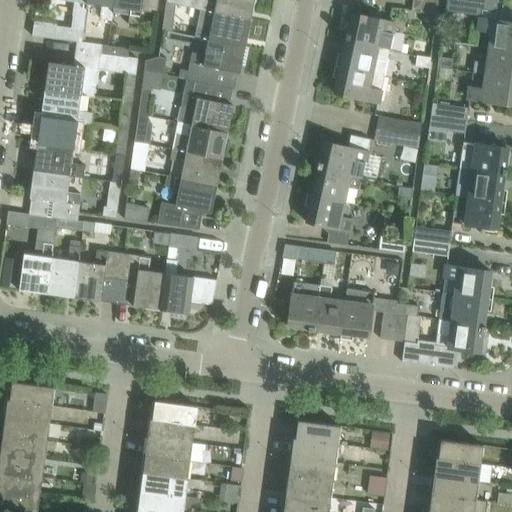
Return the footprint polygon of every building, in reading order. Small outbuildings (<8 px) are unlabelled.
[(61,0),(75,2),(72,28),(55,26),(55,24),(34,21),(31,36),(76,42),(77,42),(81,43),(83,29),(84,17),(86,3),(86,0),(61,0)] [(111,20),(113,6),(113,0),(86,0),(86,3),(102,5),(100,19),(111,20)] [(156,13),(157,0),(113,0),(113,6),(129,9),(127,22),(138,24),(139,11),(156,13)] [(200,10),(213,13),(247,20),(251,0),(216,0),(216,2),(205,0),(201,0),(200,7),(200,10)] [(416,0),(411,0),(410,12),(436,16),(438,3),(416,0)] [(491,32),(489,48),(511,50),(511,22),(493,20),(495,0),(446,0),(446,6),(480,10),(479,18),(477,30),(491,32)] [(162,28),(172,30),(175,5),(165,3),(162,28)] [(247,20),(213,13),(210,25),(197,23),(195,34),(208,37),(242,44),(247,20)] [(389,48),(392,34),(394,23),(389,22),(351,13),(347,34),(345,33),(344,39),(345,40),(388,50),(389,48)] [(189,63),(186,79),(211,84),(215,68),(237,73),(239,73),(239,72),(237,72),(242,44),(208,37),(205,54),(192,51),(189,63)] [(383,76),(386,61),(388,50),(345,40),(339,66),(370,73),(383,76)] [(81,43),(77,42),(74,66),(47,62),(47,63),(49,63),(46,90),(80,95),(94,97),(100,54),(102,45),(81,43)] [(102,45),(100,54),(127,58),(128,49),(102,45)] [(473,60),(471,72),(511,77),(511,50),(489,48),(487,62),(473,60)] [(429,69),(430,59),(417,57),(416,67),(429,69)] [(438,57),(437,67),(449,68),(451,59),(438,57)] [(339,66),(334,93),(377,103),(379,91),(383,76),(370,73),(339,66)] [(470,87),(468,99),(511,105),(511,77),(471,72),(471,74),(484,76),(483,88),(470,87)] [(126,73),(122,100),(132,102),(136,74),(126,73)] [(186,79),(177,120),(190,123),(225,130),(230,106),(232,106),(232,105),(229,104),(232,88),(211,84),(186,79)] [(152,88),(142,87),(139,112),(148,114),(152,88)] [(46,90),(42,118),(76,123),(90,125),(92,113),(78,111),(80,95),(46,90)] [(118,128),(128,129),(132,102),(122,100),(118,128)] [(465,122),(466,109),(432,104),(430,117),(465,122)] [(148,114),(139,112),(135,139),(149,142),(151,127),(148,114)] [(378,117),(375,129),(394,133),(419,137),(421,124),(395,120),(378,117)] [(430,117),(428,130),(463,135),(465,122),(430,117)] [(76,123),(42,118),(38,144),(73,149),(86,151),(88,141),(74,139),(76,123)] [(174,132),(171,147),(185,150),(219,157),(225,130),(190,123),(177,120),(174,132)] [(124,156),(128,129),(118,128),(114,155),(124,156)] [(418,150),(419,137),(394,133),(375,129),(372,142),(392,146),(418,150)] [(149,142),(135,139),(131,167),(141,169),(145,142),(149,142)] [(317,169),(361,179),(362,177),(367,152),(323,142),(318,162),(317,162),(315,168),(317,168),(317,169)] [(458,168),(458,170),(503,176),(503,175),(505,175),(506,168),(504,168),(507,148),(462,142),(458,168)] [(34,172),(69,177),(83,179),(84,165),(71,163),(73,149),(38,144),(34,172)] [(183,160),(179,176),(214,184),(219,157),(185,150),(171,147),(169,158),(183,160)] [(110,182),(121,184),(124,156),(114,155),(110,182)] [(424,165),(422,175),(435,176),(436,167),(424,165)] [(141,169),(131,167),(129,186),(138,187),(141,169)] [(361,179),(317,169),(311,195),(343,202),(346,186),(359,189),(361,179)] [(454,196),(468,198),(499,203),(503,176),(458,170),(454,196)] [(69,177),(34,172),(31,197),(29,197),(29,198),(31,198),(28,214),(8,211),(7,212),(57,218),(75,221),(76,217),(78,217),(78,212),(79,205),(81,196),(67,194),(69,177)] [(160,202),(157,223),(199,229),(202,211),(210,213),(211,212),(208,211),(214,184),(179,176),(166,174),(163,185),(177,188),(174,204),(160,202)] [(121,184),(110,182),(108,182),(105,208),(102,207),(101,215),(116,217),(121,184)] [(397,198),(411,200),(412,189),(398,187),(397,198)] [(346,245),(348,231),(350,231),(353,220),(342,217),(346,215),(347,209),(343,202),(311,195),(305,222),(329,227),(327,243),(346,245)] [(452,210),(451,222),(496,229),(499,203),(468,198),(466,212),(452,210)] [(124,219),(146,222),(149,208),(126,203),(124,219)] [(37,228),(34,254),(34,255),(23,253),(18,290),(19,290),(20,288),(46,291),(45,293),(46,294),(47,291),(47,292),(52,257),(56,227),(57,218),(7,212),(6,224),(27,227),(37,228)] [(56,227),(82,231),(83,221),(77,220),(78,217),(76,217),(75,221),(57,218),(56,227)] [(83,221),(82,231),(109,235),(111,224),(83,221)] [(415,227),(413,240),(448,245),(450,232),(449,232),(415,227)] [(198,237),(170,233),(168,246),(196,251),(198,238),(198,237)] [(404,254),(405,241),(379,237),(377,250),(404,254)] [(413,240),(412,253),(446,258),(448,245),(413,240)] [(284,244),(282,257),(323,263),(325,249),(284,244)] [(52,257),(47,292),(72,295),(72,297),(73,297),(78,261),(80,248),(69,246),(67,259),(52,257)] [(335,251),(325,249),(323,263),(323,264),(333,265),(335,251)] [(101,297),(117,299),(123,253),(95,250),(94,263),(78,261),(73,297),(74,295),(99,299),(99,301),(100,301),(101,297)] [(117,299),(116,302),(117,302),(117,300),(133,302),(132,306),(133,306),(134,304),(160,307),(165,273),(148,271),(150,257),(123,253),(117,299)] [(160,307),(159,309),(160,309),(186,313),(187,313),(189,301),(211,304),(216,280),(175,275),(177,261),(166,259),(165,273),(160,307)] [(385,267),(390,273),(397,274),(398,262),(386,260),(385,267)] [(20,263),(3,261),(0,284),(17,286),(20,263)] [(456,279),(454,295),(486,300),(490,271),(445,265),(443,277),(456,279)] [(313,329),(314,329),(318,298),(317,299),(318,286),(292,282),(290,302),(286,326),(307,329),(307,330),(313,331),(313,329)] [(331,287),(318,286),(317,299),(318,298),(314,329),(340,333),(345,303),(329,301),(331,287)] [(373,293),(361,292),(347,290),(345,303),(340,333),(367,337),(371,310),(383,312),(379,338),(404,342),(408,314),(404,314),(406,304),(397,303),(398,301),(373,297),(373,293)] [(450,321),(484,326),(484,325),(482,325),(486,300),(454,295),(441,293),(437,320),(438,320),(450,321)] [(408,314),(418,316),(419,306),(406,304),(404,314),(408,314)] [(408,314),(404,342),(401,361),(401,362),(451,368),(453,368),(455,355),(452,355),(453,349),(479,352),(480,343),(482,343),(484,326),(450,321),(448,337),(436,336),(435,343),(434,345),(416,342),(417,340),(420,316),(418,316),(408,314)] [(6,399),(51,405),(53,387),(9,381),(9,382),(11,382),(10,388),(10,389),(9,399),(6,399)] [(4,416),(4,417),(48,423),(51,405),(6,399),(6,400),(9,400),(7,417),(4,416)] [(149,418),(149,419),(193,425),(196,406),(193,406),(152,400),(151,401),(154,402),(152,418),(149,418)] [(2,434),(2,435),(46,441),(48,423),(4,417),(4,418),(6,418),(4,435),(2,434)] [(147,436),(191,442),(193,425),(149,419),(152,420),(149,436),(147,436)] [(292,437),(292,438),(337,444),(339,426),(295,420),(295,421),(297,421),(296,427),(296,428),(295,438),(292,437)] [(377,433),(376,447),(387,449),(389,435),(377,433)] [(0,452),(43,459),(46,441),(2,435),(1,435),(4,436),(2,452),(0,452)] [(146,437),(149,437),(147,454),(144,454),(189,460),(191,442),(147,436),(146,437)] [(290,455),(290,456),(334,462),(337,444),(292,438),(292,439),(295,439),(293,449),(293,450),(292,456),(290,455)] [(479,463),(482,445),(437,439),(437,440),(445,441),(444,447),(439,447),(437,457),(435,457),(479,463)] [(0,471),(41,477),(43,459),(0,452),(0,453),(2,454),(0,464),(0,471)] [(144,455),(147,455),(144,472),(142,471),(142,472),(186,478),(189,460),(144,454),(144,455)] [(290,474),(332,480),(334,462),(290,456),(290,457),(292,457),(291,463),(291,464),(290,473),(287,473),(287,474),(290,474)] [(433,475),(432,475),(477,481),(479,463),(435,457),(435,458),(437,458),(435,475),(433,475)] [(241,481),(242,469),(240,468),(233,467),(231,479),(240,481),(241,481)] [(80,480),(91,481),(92,471),(81,470),(80,480)] [(0,489),(39,494),(41,477),(0,471),(0,489)] [(142,473),(144,473),(142,490),(139,489),(139,490),(184,496),(186,478),(142,472),(142,473)] [(285,491),(285,492),(329,498),(332,480),(290,474),(288,491),(285,491)] [(477,481),(432,475),(432,476),(435,476),(433,493),(430,493),(474,499),(477,481)] [(384,492),(386,478),(369,476),(367,490),(366,496),(383,498),(384,492)] [(95,485),(94,485),(84,484),(82,499),(91,500),(93,500),(95,485)] [(227,485),(225,501),(235,502),(237,486),(227,485)] [(0,507),(34,511),(36,511),(39,494),(0,489),(0,507)] [(137,507),(137,508),(167,511),(181,511),(184,496),(139,490),(139,491),(142,491),(139,508),(137,507)] [(283,509),(282,510),(300,511),(327,511),(329,498),(285,492),(287,493),(285,509),(283,509)] [(428,510),(428,511),(431,511),(435,511),(472,511),(474,499),(430,493),(430,494),(432,494),(431,504),(431,505),(430,511),(428,510)]
